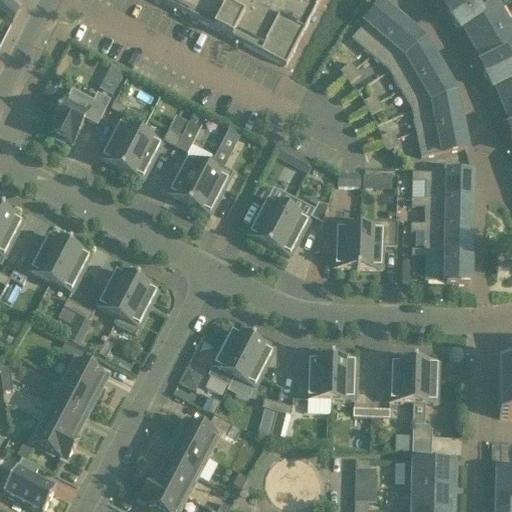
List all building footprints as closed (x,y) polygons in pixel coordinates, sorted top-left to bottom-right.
[(150,0),(285,70),(320,0),(150,0)] [(445,15),(467,0),(439,0),(449,11),(445,14),(445,15)] [(493,9),(487,0),(467,0),(445,15),(459,34),(463,32),(496,13),(493,9)] [(350,43),(369,59),(399,24),(380,9),(350,43)] [(463,32),(474,50),(506,31),(496,13),(463,32)] [(399,24),(369,59),(388,75),(423,45),(399,24)] [(511,53),(511,40),(506,31),(474,50),(485,69),(511,53)] [(423,45),(388,75),(399,94),(438,71),(423,45)] [(511,53),(485,69),(480,71),(491,93),(496,91),(495,91),(511,82),(511,53)] [(339,75),(344,81),(354,73),(349,67),(339,75)] [(111,99),(123,74),(111,68),(98,92),(111,99)] [(438,71),(399,94),(410,114),(454,97),(438,71)] [(359,79),(354,73),(344,81),(349,87),(359,79)] [(511,82),(495,91),(496,91),(504,112),(511,108),(511,82)] [(71,93),(67,100),(58,117),(57,116),(55,118),(57,119),(48,136),(54,139),(52,142),(63,148),(65,145),(70,147),(84,122),(96,129),(109,104),(96,97),(93,104),(71,93)] [(454,97),(410,114),(415,138),(460,129),(454,97)] [(362,105),(366,112),(378,106),(374,99),(362,105)] [(113,106),(109,113),(122,120),(126,113),(113,106)] [(381,113),(378,106),(366,112),(370,119),(381,113)] [(120,175),(140,138),(118,127),(100,163),(120,173),(119,175),(120,175)] [(181,141),(175,151),(186,157),(199,132),(188,127),(181,141)] [(465,152),(460,129),(415,138),(420,161),(465,152)] [(242,136),(231,130),(225,141),(237,147),(242,136)] [(168,134),(162,145),(175,151),(181,141),(168,134)] [(380,140),(383,148),(395,143),(392,136),(380,140)] [(161,149),(140,138),(120,175),(121,176),(122,174),(142,185),(161,149)] [(398,150),(395,143),(383,148),(385,155),(398,150)] [(282,151),(276,162),(294,171),(300,160),(282,151)] [(207,173),(206,172),(186,162),(167,198),(187,208),(186,210),(188,210),(207,173)] [(210,165),(206,172),(207,173),(188,210),(189,211),(190,209),(210,220),(232,177),(231,176),(210,165)] [(424,186),(424,202),(469,203),(470,178),(411,177),(411,185),(424,186)] [(337,179),(337,190),(357,191),(358,180),(337,179)] [(376,179),(362,179),(361,193),(375,193),(376,179)] [(423,225),(469,227),(469,203),(424,202),(424,203),(410,202),(410,211),(423,211),(423,225)] [(267,252),(287,214),(266,203),(247,239),(267,250),(266,251),(267,252)] [(317,206),(310,220),(322,226),(326,209),(317,206)] [(0,216),(0,268),(22,226),(2,216),(3,214),(2,213),(0,216)] [(308,225),(287,214),(267,252),(269,252),(269,251),(289,261),(308,225)] [(357,275),(359,224),(335,223),(333,272),(356,273),(356,275),(357,275)] [(396,226),(382,225),(359,224),(357,275),(358,275),(358,273),(381,274),(382,251),(396,251),(396,226)] [(422,249),(468,250),(469,227),(423,225),(423,228),(410,228),(409,236),(423,236),(422,249)] [(50,286),(69,248),(68,248),(67,249),(47,239),(28,275),(50,286)] [(70,249),(69,248),(50,286),(71,297),(89,261),(69,251),(70,249)] [(467,288),(468,250),(422,249),(422,254),(410,253),(410,260),(427,261),(427,274),(445,274),(445,288),(467,288)] [(117,321),(136,283),(135,283),(135,284),(115,274),(96,310),(116,321),(117,321)] [(21,290),(25,283),(12,276),(8,283),(21,290)] [(8,283),(0,278),(0,287),(4,290),(8,283)] [(117,321),(116,321),(112,328),(134,339),(157,296),(137,286),(138,284),(136,283),(117,321)] [(76,318),(80,311),(67,304),(63,311),(76,318)] [(76,318),(63,311),(57,322),(70,328),(71,326),(76,318)] [(80,311),(76,318),(89,325),(92,317),(80,311)] [(89,325),(76,318),(71,326),(86,334),(91,326),(89,325)] [(233,381),(252,344),(251,343),(250,345),(230,334),(212,370),(212,371),(208,380),(228,390),(233,381)] [(69,359),(75,348),(66,344),(60,355),(69,359)] [(254,344),(252,344),(233,381),(254,392),(273,356),(253,346),(254,344)] [(111,349),(104,345),(98,358),(105,362),(111,349)] [(329,405),(331,362),(329,362),(329,364),(307,363),(305,404),(329,405)] [(332,362),(331,362),(329,405),(353,405),(354,365),(332,364),(332,362)] [(105,379),(74,363),(63,384),(96,402),(101,391),(100,391),(105,379)] [(412,407),(413,365),(412,365),(412,367),(389,366),(388,407),(412,407)] [(413,365),(412,407),(411,428),(424,429),(425,408),(436,408),(437,368),(415,367),(415,365),(413,365)] [(498,403),(505,403),(506,422),(511,421),(511,368),(497,369),(498,403)] [(0,382),(0,384),(10,382),(8,371),(0,371),(0,382)] [(10,382),(0,384),(2,396),(12,394),(10,382)] [(96,402),(63,384),(52,405),(83,421),(89,411),(90,412),(96,402)] [(212,403),(206,416),(213,420),(219,407),(212,403)] [(275,416),(277,408),(263,404),(261,412),(275,416)] [(83,421),(52,405),(41,425),(77,444),(78,443),(75,442),(80,432),(78,431),(83,421)] [(291,412),(277,408),(275,416),(289,419),(291,412)] [(370,422),(370,414),(352,413),(352,421),(370,422)] [(388,415),(370,414),(370,422),(388,423),(388,415)] [(288,425),(289,419),(275,416),(274,421),(288,425)] [(181,434),(179,433),(174,443),(207,461),(218,439),(187,423),(181,434)] [(66,465),(77,444),(41,425),(30,447),(39,451),(38,453),(51,460),(52,458),(66,465)] [(260,426),(257,437),(267,440),(270,429),(260,426)] [(240,435),(231,430),(226,440),(234,445),(240,435)] [(432,456),(460,457),(461,442),(432,441),(432,456)] [(431,442),(411,442),(411,458),(430,458),(431,442)] [(164,465),(196,481),(207,461),(174,443),(168,454),(170,455),(164,465)] [(22,449),(16,459),(25,464),(31,453),(22,449)] [(21,462),(2,498),(29,511),(44,511),(55,494),(32,482),(38,471),(21,462)] [(149,483),(185,502),(196,481),(164,465),(159,475),(158,474),(152,483),(150,482),(149,483)] [(368,466),(355,465),(355,473),(368,474),(368,466)] [(451,468),(414,467),(403,466),(403,491),(413,491),(451,493),(451,468)] [(511,475),(498,475),(497,500),(511,500),(511,475)] [(238,478),(232,488),(241,493),(247,483),(238,478)] [(179,511),(185,502),(149,483),(138,504),(151,511),(179,511)] [(450,511),(451,493),(413,491),(412,511),(450,511)] [(511,511),(511,500),(497,500),(496,511),(511,511)]
